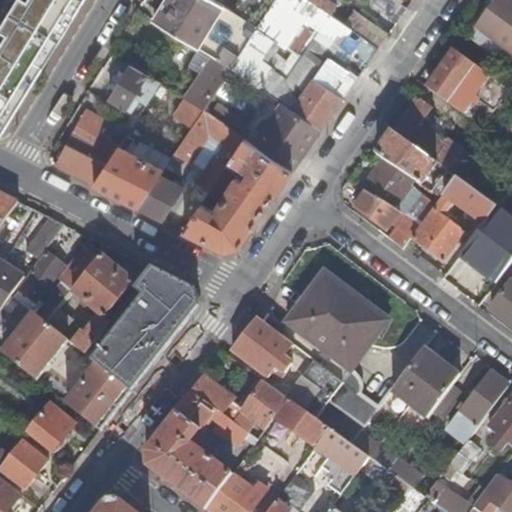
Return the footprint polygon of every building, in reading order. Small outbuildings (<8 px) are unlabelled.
[(16,0),(0,28),(0,135),(83,0),(16,0)] [(213,58),(231,68),(259,26),(216,0),(166,0),(153,21),(172,32),(187,42),(213,58)] [(216,0),(259,26),(275,0),(240,0),(239,0),(216,0)] [(275,0),(259,26),(231,68),(251,82),(280,103),(320,131),(378,47),(353,30),(329,14),(309,0),(275,0)] [(309,0),(329,14),(335,6),(326,0),(309,0)] [(495,0),(476,28),(511,54),(511,0),(495,0)] [(353,30),(378,47),(387,34),(361,17),(353,30)] [(183,46),(187,42),(172,32),(169,37),(183,46)] [(482,127),(510,89),(455,49),(428,87),(482,127)] [(192,103),(203,109),(231,68),(213,58),(207,67),(202,64),(195,74),(200,78),(185,98),(192,103)] [(146,75),(129,64),(108,99),(125,108),(132,98),(146,75)] [(231,68),(203,109),(223,123),(251,82),(231,68)] [(132,98),(144,105),(159,83),(146,75),(132,98)] [(420,149),(431,133),(418,123),(424,116),(429,120),(437,109),(418,96),(394,130),(420,149)] [(184,115),(194,122),(203,109),(192,103),(184,115)] [(253,144),(292,171),(320,131),(280,103),(253,144)] [(169,160),(165,166),(178,175),(187,162),(206,133),(222,144),(203,171),(194,185),(197,186),(191,196),(201,202),(229,160),(244,137),(223,123),(203,109),(194,122),(169,160)] [(56,165),(93,184),(105,165),(116,149),(97,137),(106,123),(88,111),(74,133),(71,132),(56,165)] [(434,129),(431,133),(420,149),(431,158),(446,137),(434,129)] [(421,183),(437,162),(431,158),(420,149),(394,130),(377,154),(383,158),(414,179),(421,183)] [(206,133),(187,162),(203,171),(222,144),(206,133)] [(199,204),(183,230),(222,250),(239,246),(292,171),(253,144),(244,137),(229,160),(249,174),(243,182),(240,181),(232,191),(228,188),(212,211),(199,204)] [(480,162),(446,137),(431,158),(437,162),(448,169),(458,177),(499,206),(511,188),(511,147),(505,158),(511,162),(511,170),(509,175),(511,177),(511,180),(506,188),(477,166),(480,162)] [(93,184),(138,207),(159,175),(163,169),(165,166),(169,160),(142,146),(140,150),(131,145),(127,152),(117,147),(116,149),(105,165),(93,184)] [(404,192),(414,179),(383,158),(352,203),(383,226),(407,194),(404,192)] [(448,169),(432,191),(442,197),(458,177),(448,169)] [(159,175),(138,207),(160,218),(181,187),(159,175)] [(474,215),(486,224),(499,206),(458,177),(442,197),(436,204),(411,237),(444,262),(467,232),(444,214),(454,201),(459,204),(458,205),(473,216),(474,215)] [(511,188),(499,206),(486,224),(460,257),(475,268),(508,223),(511,224),(511,222),(511,188)] [(0,228),(19,203),(0,193),(0,228)] [(423,195),(390,238),(403,248),(406,244),(411,237),(436,204),(423,195)] [(37,258),(61,224),(48,218),(25,250),(37,258)] [(511,263),(511,243),(500,260),(509,267),(511,263)] [(62,281),(36,315),(46,324),(56,312),(73,291),(98,259),(85,248),(60,279),(62,281)] [(18,301),(29,310),(62,266),(45,253),(18,290),(24,294),(18,301)] [(72,344),(79,350),(84,354),(116,314),(111,310),(134,282),(101,255),(98,259),(73,291),(100,313),(88,328),(85,327),(72,344)] [(0,269),(0,310),(11,296),(24,277),(3,265),(0,269)] [(94,362),(98,365),(129,390),(196,307),(193,291),(152,271),(136,290),(144,297),(94,362)] [(285,321),(350,370),(352,368),(387,321),(322,273),(285,321)] [(491,310),(511,325),(511,283),(511,282),(491,310)] [(56,312),(46,324),(56,332),(65,320),(56,312)] [(13,342),(4,354),(37,380),(64,346),(75,355),(79,350),(72,344),(56,332),(46,324),(36,315),(35,315),(20,333),(17,330),(9,338),(13,342)] [(284,358),(292,346),(255,318),(231,352),(268,379),(276,367),(285,374),(292,363),(284,358)] [(391,391),(427,418),(433,410),(450,387),(456,379),(420,352),(391,391)] [(320,389),(304,411),(314,418),(340,382),(312,361),(302,375),(320,389)] [(98,365),(67,404),(101,431),(129,390),(98,365)] [(354,371),(352,368),(350,370),(341,383),(340,382),(314,418),(326,427),(328,428),(351,444),(379,407),(360,392),(360,389),(360,386),(359,382),(358,378),(356,374),(354,371)] [(448,428),(466,441),(467,439),(507,386),(489,372),(466,404),(461,401),(455,408),(460,412),(448,428)] [(320,389),(302,375),(285,398),(287,399),(289,400),(304,411),(320,389)] [(265,419),(270,422),(287,399),(285,398),(262,381),(242,409),(233,403),(235,400),(204,378),(191,394),(247,434),(264,411),(269,415),(265,419)] [(460,394),(450,387),(433,410),(443,418),(460,394)] [(244,439),(253,444),(256,440),(250,436),(247,434),(191,394),(189,392),(174,411),(176,413),(145,451),(146,466),(205,510),(206,508),(232,474),(210,457),(190,442),(199,430),(203,433),(213,420),(216,423),(211,430),(223,440),(224,438),(237,448),(244,439)] [(508,441),(511,444),(511,394),(488,427),(498,434),(492,442),(501,449),(508,441)] [(312,446),(326,427),(314,418),(304,411),(289,400),(276,419),(312,446)] [(49,405),(28,430),(54,452),(75,426),(49,405)] [(328,484),(342,494),(360,469),(368,457),(351,444),(328,428),(315,447),(328,456),(321,465),(334,475),(328,484)] [(479,448),(467,439),(466,441),(449,463),(454,467),(461,472),(479,448)] [(0,460),(0,469),(24,489),(47,461),(23,441),(5,464),(0,460)] [(265,449),(255,464),(279,479),(289,464),(265,449)] [(360,469),(380,483),(388,471),(387,471),(368,457),(360,469)] [(250,467),(241,460),(232,474),(206,508),(211,511),(255,511),(270,493),(259,484),(254,490),(240,480),(250,467)] [(422,478),(396,460),(387,471),(388,471),(410,487),(414,490),(422,478)] [(454,467),(449,463),(441,473),(447,477),(454,467)] [(380,483),(401,498),(410,487),(388,471),(380,483)] [(296,511),(312,489),(294,474),(266,511),(285,511),(287,509),(290,511),(296,511)] [(511,511),(511,486),(496,475),(479,499),(469,511),(511,511)] [(0,511),(7,511),(21,495),(0,478),(0,511)] [(359,479),(339,506),(346,511),(361,511),(377,492),(359,479)] [(466,503),(436,481),(424,497),(442,510),(445,511),(469,511),(479,499),(472,495),(466,503)]
